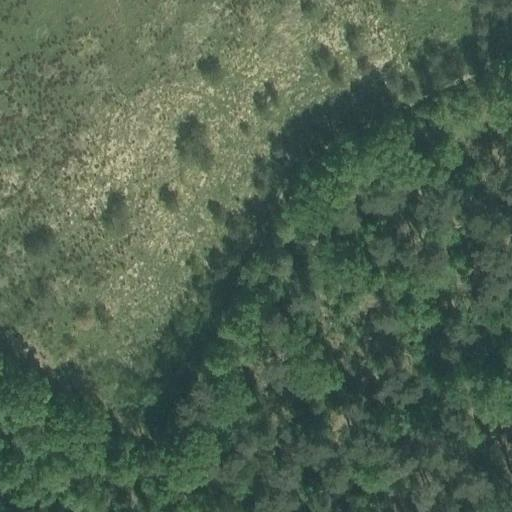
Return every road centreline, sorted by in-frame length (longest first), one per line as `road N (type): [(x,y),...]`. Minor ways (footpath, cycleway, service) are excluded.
road 1 (track): [(213,510),(309,507),(511,388)]
road 2 (track): [(0,390),(216,511)]
